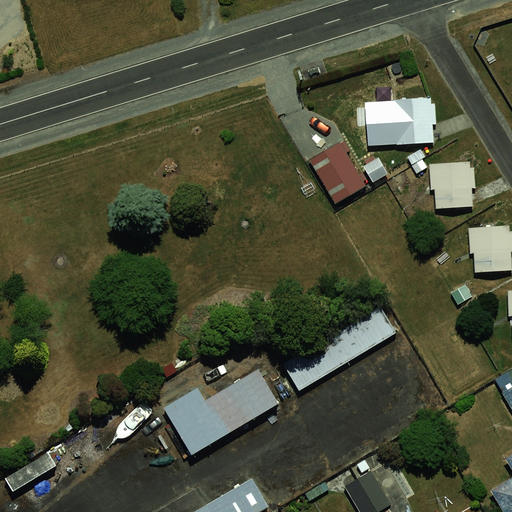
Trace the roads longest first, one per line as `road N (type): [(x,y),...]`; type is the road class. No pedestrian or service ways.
road 1 (secondary): [(398,0),(0,124)]
road 2 (residential): [(408,0),(511,168)]
